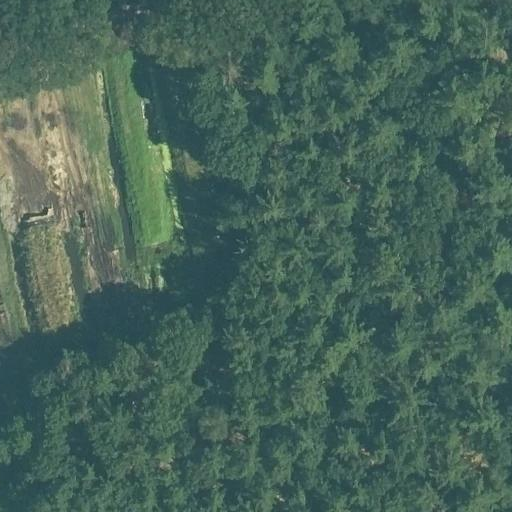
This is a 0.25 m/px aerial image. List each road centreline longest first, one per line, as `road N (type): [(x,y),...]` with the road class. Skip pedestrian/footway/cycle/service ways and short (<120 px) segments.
road 1 (track): [(0,42),(207,0)]
road 2 (track): [(511,150),(499,0)]
